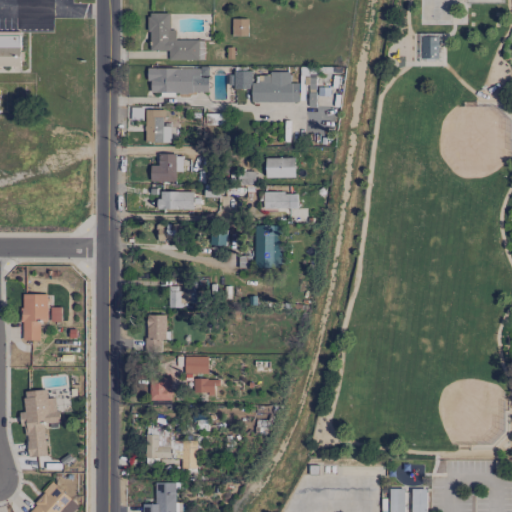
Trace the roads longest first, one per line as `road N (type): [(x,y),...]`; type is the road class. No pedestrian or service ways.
road 1 (residential): [(106,250),(111,511)]
road 2 (residential): [(110,0),(106,250)]
